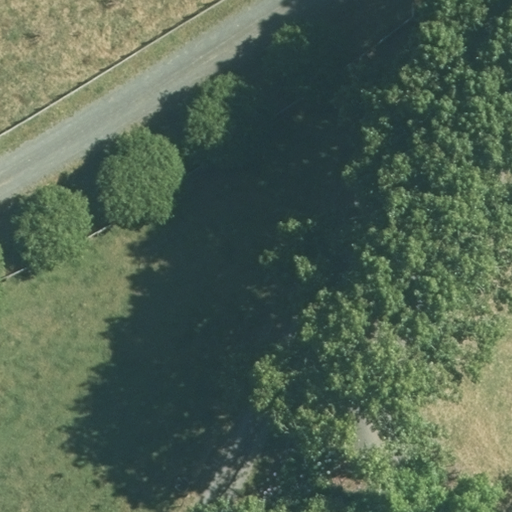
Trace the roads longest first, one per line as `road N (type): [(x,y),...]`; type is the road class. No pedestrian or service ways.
road 1 (unknown): [(507,0),(298,358)]
road 2 (unknown): [(309,0),(0,186)]
